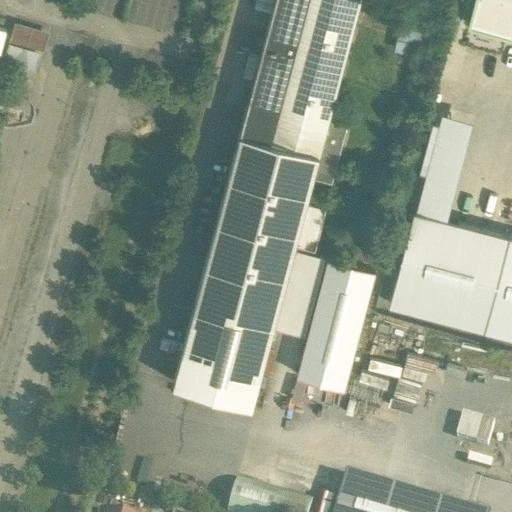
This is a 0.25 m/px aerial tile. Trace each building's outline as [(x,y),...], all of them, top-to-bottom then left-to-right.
[(274,0),(246,109),(178,363),(173,382),(252,403),(272,325),(293,247),(294,244),(305,202),(312,177),(329,111),(358,0),(274,0)] [(511,0),(472,0),(467,23),(511,34),(511,0)] [(46,47),(49,27),(18,22),(15,42),(46,47)] [(421,32),(400,27),(394,50),(415,55),(421,32)] [(473,119),(441,110),(415,207),(447,216),(473,119)] [(349,116),(329,111),(312,177),(331,182),(349,116)] [(326,207),(305,202),(294,244),(314,250),(326,207)] [(511,234),(413,208),(388,303),(511,336),(511,234)] [(324,256),(293,247),(272,325),(304,333),(324,256)] [(343,387),(375,267),(328,255),(296,374),(343,387)] [(308,511),(313,495),(239,473),(227,511),(308,511)] [(474,511),(346,474),(335,511),(474,511)]
